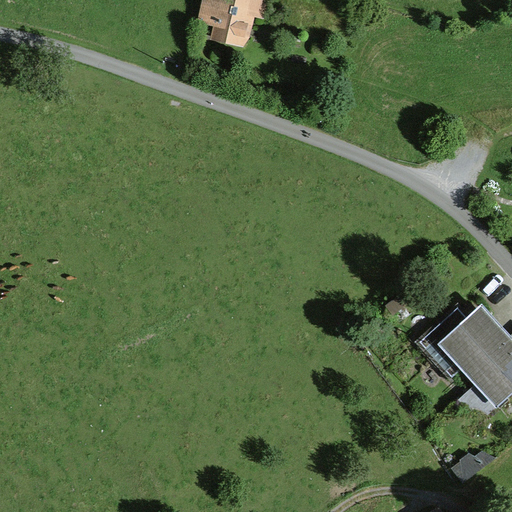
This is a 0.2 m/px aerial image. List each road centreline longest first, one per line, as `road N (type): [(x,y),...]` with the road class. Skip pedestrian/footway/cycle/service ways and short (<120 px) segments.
road 1 (unclassified): [(0,39),(303,137),(412,181),(511,262)]
road 2 (track): [(339,511),(388,494),(437,498),(462,511)]
